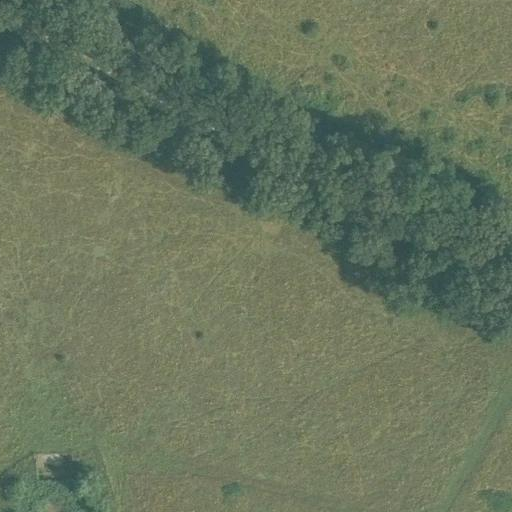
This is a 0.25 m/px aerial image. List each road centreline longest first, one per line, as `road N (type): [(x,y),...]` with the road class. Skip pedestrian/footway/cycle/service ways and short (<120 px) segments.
road 1 (track): [(511,274),(0,6)]
road 2 (track): [(511,389),(442,511)]
